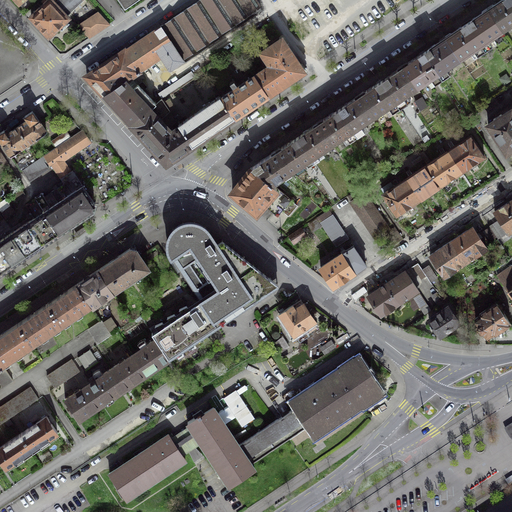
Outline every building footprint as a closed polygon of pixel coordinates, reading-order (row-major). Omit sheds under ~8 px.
[(49,0),(45,4),(31,17),(48,35),(58,26),(62,30),(69,23),(65,19),(67,18),(66,16),(50,0),(49,0)] [(49,0),(50,0),(66,16),(82,0),(57,0),(57,1),(56,0),(43,0),(42,1),(45,4),(49,0)] [(137,0),(118,0),(125,9),(137,0)] [(261,6),(256,0),(199,0),(161,25),(183,58),(261,6)] [(511,23),(511,0),(500,0),(488,9),(502,30),(511,23)] [(502,30),(488,9),(466,23),(485,50),(496,43),(492,37),(502,30)] [(91,16),(78,25),(90,37),(109,24),(100,14),(93,18),(91,16)] [(485,50),(466,23),(445,37),(460,59),(470,52),(474,57),(485,50)] [(156,104),(138,84),(139,83),(133,74),(136,72),(137,74),(139,72),(139,71),(161,56),(169,69),(183,60),(183,58),(161,25),(86,76),(132,126),(156,104)] [(254,75),(268,94),(303,70),(282,37),(261,51),(270,65),(254,75)] [(460,59),(445,37),(424,51),(442,79),(453,71),(449,66),(460,59)] [(442,79),(424,51),(403,66),(417,87),(428,80),(432,86),(442,79)] [(417,87),(403,66),(381,80),(400,107),(411,100),(407,94),(417,87)] [(220,98),(233,117),(268,94),(254,75),(220,98)] [(400,107),(381,80),(360,94),(374,116),(385,109),(389,114),(400,107)] [(506,91),(496,97),(499,102),(509,95),(506,91)] [(374,116),(360,94),(338,108),(357,136),(368,128),(364,123),(374,116)] [(199,110),(213,131),(233,117),(220,98),(219,96),(199,110)] [(486,121),(502,110),(494,97),(467,115),(478,132),(482,129),(488,137),(494,133),(486,121)] [(156,104),(132,126),(149,144),(167,127),(160,120),(170,111),(161,98),(156,104)] [(511,103),(502,110),(486,121),(494,133),(507,152),(511,148),(511,103)] [(357,136),(338,108),(318,122),(332,144),(342,137),(346,143),(357,136)] [(179,126),(192,145),(213,131),(199,110),(178,124),(179,126)] [(27,120),(17,127),(28,144),(46,132),(32,111),(25,116),(27,120)] [(332,144),(318,122),(297,136),(314,161),(325,154),(322,150),(332,144)] [(167,127),(149,144),(166,162),(192,145),(179,126),(174,129),(169,125),(167,127)] [(28,144),(17,127),(6,134),(4,130),(0,132),(0,140),(11,156),(28,144)] [(56,147),(55,148),(61,156),(63,161),(91,142),(82,129),(71,137),(56,147)] [(71,137),(66,130),(51,140),(56,147),(71,137)] [(314,161),(297,136),(276,150),(290,172),(305,162),(308,165),(314,161)] [(470,136),(448,150),(462,170),(484,156),(470,136)] [(47,165),(51,163),(61,156),(55,148),(41,157),(47,165)] [(290,172),(276,150),(252,167),(272,184),(290,172)] [(448,150),(427,165),(440,185),(462,170),(448,150)] [(58,202),(59,201),(73,223),(94,209),(94,207),(95,204),(72,170),(71,171),(63,161),(61,156),(51,163),(61,178),(64,183),(51,192),(58,202)] [(22,170),(29,180),(49,168),(47,165),(41,157),(22,170)] [(405,179),(419,199),(440,185),(427,165),(405,179)] [(277,188),(272,184),(252,167),(232,191),(256,211),(263,203),(277,188)] [(397,214),(419,199),(405,179),(383,194),(397,214)] [(297,205),(277,188),(263,203),(273,212),(281,204),(290,213),(297,205)] [(21,189),(12,195),(16,201),(24,195),(21,189)] [(364,192),(350,201),(376,239),(381,235),(387,231),(389,229),(364,192)] [(35,197),(36,198),(42,208),(49,204),(41,193),(35,197)] [(29,221),(43,243),(59,233),(45,211),(44,209),(43,210),(42,208),(36,198),(26,205),(35,217),(29,221)] [(511,199),(495,211),(500,219),(508,231),(509,232),(511,229),(511,199)] [(45,211),(59,233),(73,223),(59,201),(58,202),(45,211)] [(14,212),(10,207),(1,214),(5,219),(14,212)] [(332,214),(320,222),(336,246),(348,238),(332,214)] [(508,231),(500,219),(494,222),(503,235),(508,231)] [(29,221),(13,232),(28,254),(43,243),(29,221)] [(278,284),(222,239),(217,243),(209,231),(207,228),(204,226),(200,223),(197,222),(194,221),(190,221),(186,221),(182,222),(179,223),(177,225),(174,227),(171,231),(169,234),(168,238),(167,240),(167,244),(167,248),(168,250),(169,253),(171,256),(200,300),(217,325),(278,284)] [(83,226),(75,231),(75,232),(74,233),(75,234),(75,235),(76,236),(77,236),(78,236),(79,235),(85,230),(86,229),(86,228),(85,227),(85,226),(84,226),(83,226)] [(472,226),(451,240),(465,261),(486,247),(472,226)] [(301,227),(289,235),(294,243),(306,235),(301,227)] [(486,228),(480,232),(487,242),(493,239),(486,228)] [(387,231),(381,235),(389,247),(395,243),(387,231)] [(0,240),(0,247),(12,265),(28,254),(13,232),(0,240)] [(465,261),(451,240),(430,254),(444,275),(465,261)] [(353,245),(320,267),(333,285),(365,263),(353,245)] [(0,272),(12,265),(0,247),(0,272)] [(129,248),(98,269),(113,291),(148,268),(135,249),(129,248)] [(429,265),(423,270),(430,281),(437,277),(429,265)] [(511,265),(497,275),(511,296),(511,300),(511,301),(511,302),(511,265)] [(113,291),(98,269),(77,283),(91,304),(92,305),(113,291)] [(405,271),(395,277),(407,296),(417,289),(405,271)] [(395,277),(368,295),(380,313),(407,296),(395,277)] [(91,304),(77,283),(47,303),(61,324),(91,304)] [(301,299),(280,313),(293,334),(295,333),(298,339),(317,327),(314,321),(314,320),(301,299)] [(162,321),(155,324),(158,329),(152,333),(155,338),(168,358),(217,325),(200,300),(189,308),(186,305),(179,308),(182,312),(176,316),(174,313),(167,316),(170,320),(164,324),(162,321)] [(510,322),(496,302),(479,314),(480,315),(475,318),(479,323),(477,324),(478,325),(477,326),(479,329),(477,327),(475,329),(478,333),(481,331),(482,332),(484,331),(488,337),(510,322)] [(61,324),(47,303),(17,323),(31,344),(61,324)] [(460,323),(448,305),(428,318),(440,336),(460,323)] [(102,320),(88,328),(98,343),(111,334),(102,320)] [(31,344),(17,323),(0,334),(0,361),(2,364),(31,344)] [(133,354),(146,373),(168,358),(155,338),(141,348),(141,349),(133,354)] [(89,349),(78,357),(86,368),(97,361),(89,349)] [(110,368),(123,388),(146,373),(133,354),(125,359),(110,368)] [(169,434),(109,473),(125,497),(185,458),(182,454),(191,448),(201,442),(229,485),(254,468),(251,463),(307,426),(314,435),(367,400),(382,390),(359,356),(291,402),(295,407),(239,445),(214,407),(201,415),(200,413),(198,415),(188,422),(190,426),(171,438),(169,434)] [(55,387),(80,371),(72,359),(47,376),(55,387)] [(2,364),(0,361),(0,381),(3,386),(12,380),(2,364)] [(97,379),(89,384),(101,403),(123,388),(110,368),(96,378),(97,379)] [(80,389),(65,399),(79,420),(88,414),(87,412),(101,403),(89,384),(80,389)] [(0,423),(38,398),(31,387),(0,407),(0,423)] [(46,415),(20,433),(31,449),(39,444),(41,446),(50,440),(48,438),(57,431),(46,415)] [(31,449),(20,433),(0,446),(0,458),(5,467),(14,461),(16,463),(25,457),(23,455),(31,449)]
